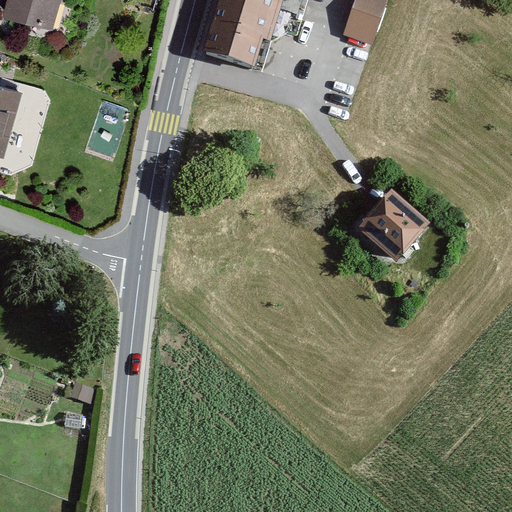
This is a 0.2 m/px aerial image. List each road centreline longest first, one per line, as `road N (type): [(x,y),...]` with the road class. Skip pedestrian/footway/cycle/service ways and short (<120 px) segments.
road 1 (secondary): [(141,265),(164,122),(195,0)]
road 2 (secondary): [(122,511),(141,265)]
road 3 (residential): [(0,214),(141,265)]
